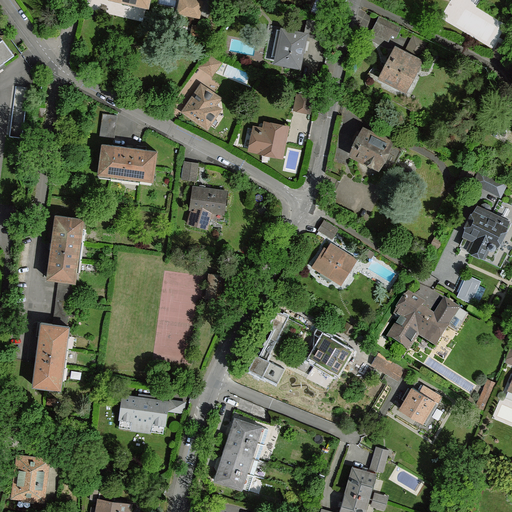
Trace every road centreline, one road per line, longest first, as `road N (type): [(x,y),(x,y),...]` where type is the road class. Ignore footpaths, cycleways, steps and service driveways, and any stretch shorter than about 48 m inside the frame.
road 1 (residential): [(177,511),(214,381),(307,204)]
road 2 (residential): [(307,204),(59,68)]
road 3 (residential): [(307,204),(351,0)]
road 4 (unknown): [(264,285),(359,352),(358,376)]
road 5 (unknown): [(336,491),(351,435),(377,422),(404,378)]
